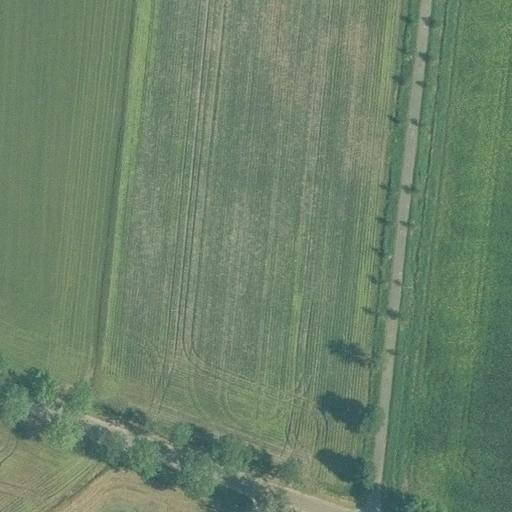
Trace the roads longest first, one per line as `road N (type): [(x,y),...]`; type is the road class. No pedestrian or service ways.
road 1 (track): [(373,511),(430,0)]
road 2 (unclassified): [(329,511),(0,391)]
